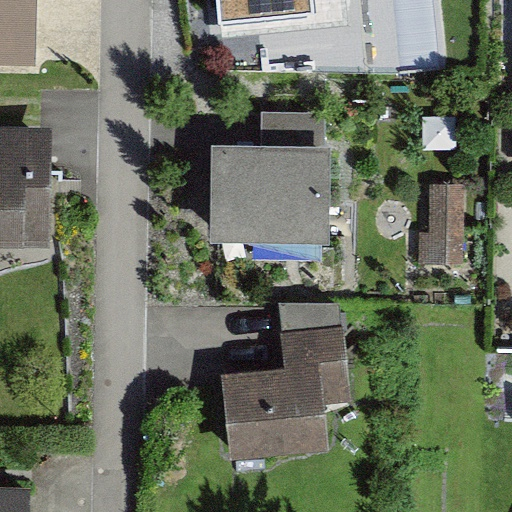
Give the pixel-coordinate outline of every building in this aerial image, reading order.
[(0,0),(0,69),(35,70),(37,0),(0,0)] [(219,0),(222,31),(316,21),(313,0),(219,0)] [(262,151),(211,151),(210,251),(332,252),(334,155),(327,155),(328,117),(262,116),(262,151)] [(0,251),(51,252),(53,134),(0,133),(0,251)] [(467,188),(432,187),(431,236),(421,236),(420,268),(466,268),(467,188)] [(286,376),(226,382),(235,466),(331,456),(326,410),(355,407),(347,330),(282,337),(286,376)] [(0,511),(32,511),(33,496),(0,494),(0,511)]
